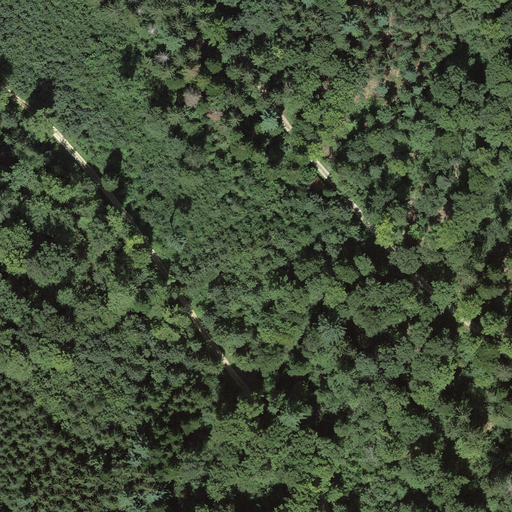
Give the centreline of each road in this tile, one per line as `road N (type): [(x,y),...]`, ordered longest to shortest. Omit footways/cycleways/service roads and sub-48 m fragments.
road 1 (track): [(0,87),(46,123),(120,211),(237,383),(301,448),(324,511)]
road 2 (track): [(203,0),(359,220),(422,287),(511,356)]
